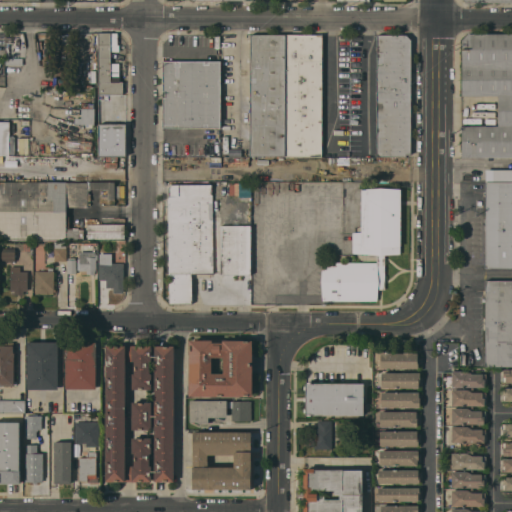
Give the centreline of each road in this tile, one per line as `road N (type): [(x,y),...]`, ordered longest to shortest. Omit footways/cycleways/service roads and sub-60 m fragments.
road 1 (residential): [(511,18),(0,14)]
road 2 (residential): [(149,0),(147,327)]
road 3 (tertiary): [(437,294),(434,0)]
road 4 (residential): [(282,326),(0,325)]
road 5 (residential): [(277,507),(0,508)]
road 6 (tertiary): [(282,326),(277,511)]
road 7 (tertiary): [(437,294),(405,322),(282,326)]
